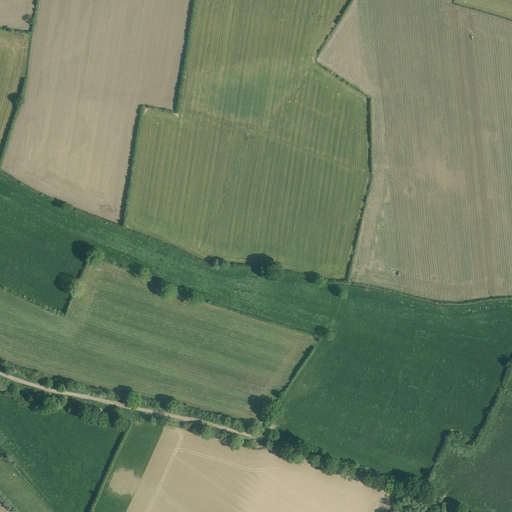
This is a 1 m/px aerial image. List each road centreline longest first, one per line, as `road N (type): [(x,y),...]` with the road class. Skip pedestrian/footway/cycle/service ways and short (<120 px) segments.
road 1 (track): [(305,450),(0,372)]
road 2 (track): [(305,450),(437,501)]
